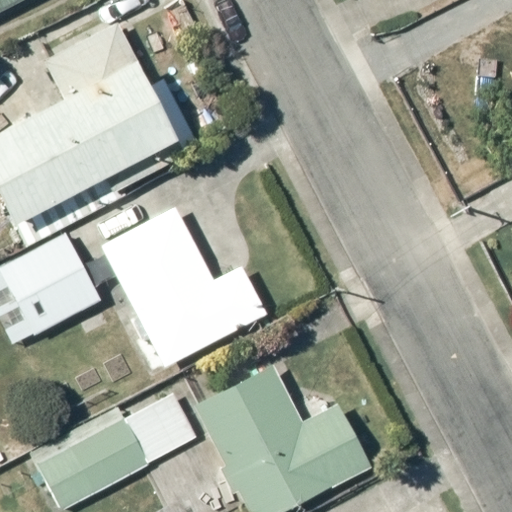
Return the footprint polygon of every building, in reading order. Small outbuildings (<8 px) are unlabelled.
[(0,222),(1,224),(9,219),(23,246),(122,193),(118,186),(163,162),(206,140),(170,72),(144,86),(132,63),(111,23),(40,61),(58,94),(0,124),(0,222)] [(212,279),(176,207),(101,244),(138,319),(124,325),(134,346),(146,340),(160,368),(258,319),(234,268),(212,279)] [(100,297),(66,231),(0,264),(0,324),(9,343),(100,297)] [(189,400),(219,464),(210,468),(224,497),(233,493),(241,511),(267,511),(363,467),(334,406),(300,422),(271,362),(189,400)] [(57,502),(195,427),(168,378),(30,453),(57,502)] [(222,511),(211,486),(155,511),(222,511)]
